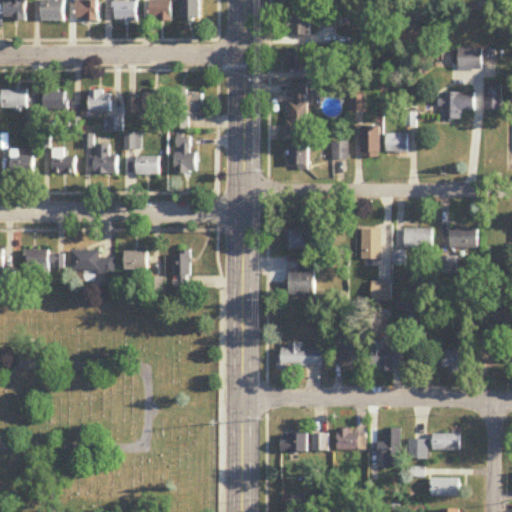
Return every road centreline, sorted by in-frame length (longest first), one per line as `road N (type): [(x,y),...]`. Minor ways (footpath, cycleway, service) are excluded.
road 1 (secondary): [(240,511),(243,0)]
road 2 (residential): [(241,398),(511,402)]
road 3 (residential): [(242,191),(511,192)]
road 4 (residential): [(243,50),(0,54)]
road 5 (residential): [(0,211),(242,211)]
